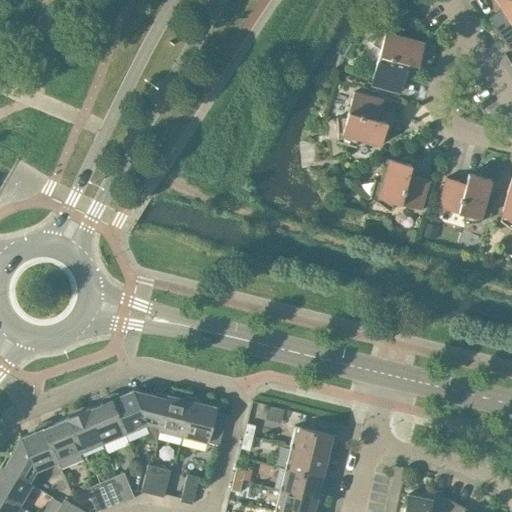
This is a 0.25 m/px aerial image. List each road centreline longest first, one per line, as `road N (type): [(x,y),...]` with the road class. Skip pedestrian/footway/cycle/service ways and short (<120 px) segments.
road 1 (tertiary): [(387,377),(88,302)]
road 2 (tertiary): [(73,256),(216,0)]
road 3 (tertiary): [(172,0),(47,245)]
road 4 (residential): [(0,421),(128,367),(239,391)]
road 5 (residential): [(471,40),(447,54),(438,92),(449,122),(500,141),(511,136)]
road 6 (residential): [(511,494),(447,463),(370,446)]
road 7 (tertiary): [(511,405),(387,377)]
road 8 (unclassified): [(239,391),(211,511)]
